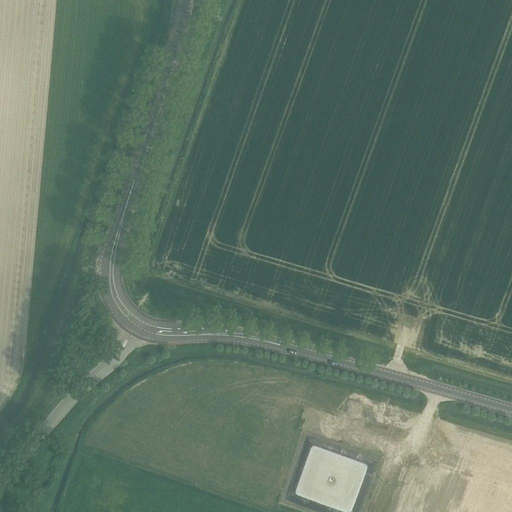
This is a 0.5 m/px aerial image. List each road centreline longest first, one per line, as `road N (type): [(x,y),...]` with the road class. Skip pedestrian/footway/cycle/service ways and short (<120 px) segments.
road 1 (secondary): [(511,410),(255,338),(138,323)]
road 2 (track): [(146,274),(511,382)]
road 3 (secondary): [(114,248),(183,0)]
road 4 (tertiary): [(0,483),(138,323)]
